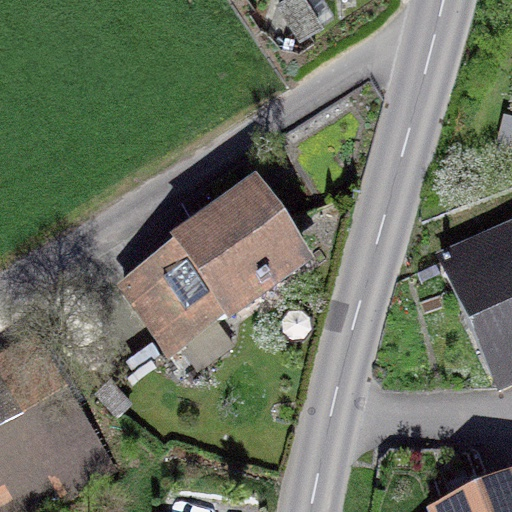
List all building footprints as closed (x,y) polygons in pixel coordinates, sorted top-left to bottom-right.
[(294,0),(281,0),(274,5),(296,40),(313,30),(294,0)] [(298,265),(251,199),(118,294),(165,361),(298,265)] [(511,232),(511,231),(436,265),(484,372),(511,359),(511,232)] [(57,474),(95,451),(33,350),(0,369),(0,488),(49,460),(57,474)] [(113,420),(125,409),(107,390),(95,402),(113,420)] [(511,511),(511,491),(461,511),(511,511)]
